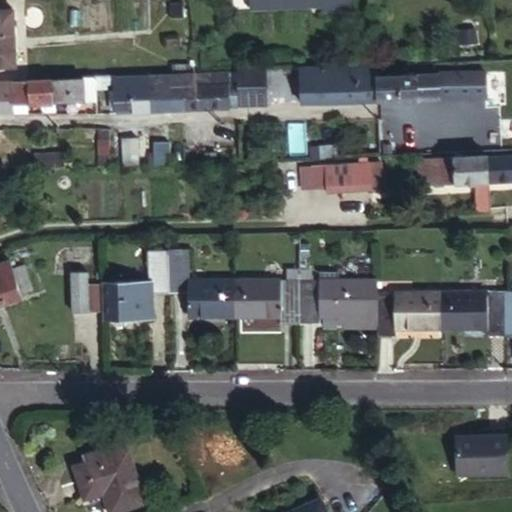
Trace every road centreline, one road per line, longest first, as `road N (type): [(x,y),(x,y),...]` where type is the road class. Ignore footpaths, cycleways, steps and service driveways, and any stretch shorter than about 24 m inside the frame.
road 1 (residential): [(0,398),(511,389)]
road 2 (residential): [(0,239),(40,226),(505,216)]
road 3 (residential): [(0,118),(379,107)]
